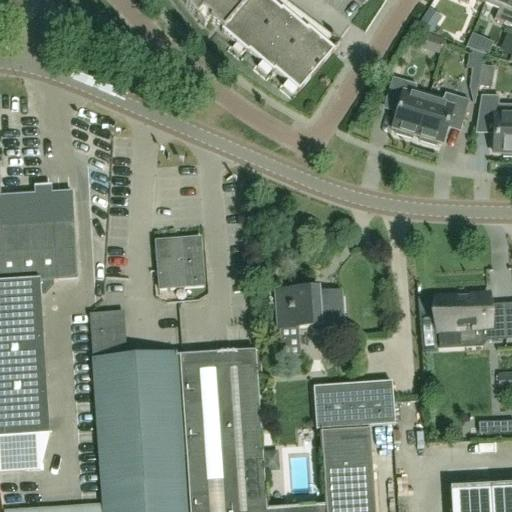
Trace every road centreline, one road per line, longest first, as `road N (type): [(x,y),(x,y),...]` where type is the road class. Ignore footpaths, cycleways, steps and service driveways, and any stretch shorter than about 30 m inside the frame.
road 1 (tertiary): [(23,66),(365,201),(511,214)]
road 2 (residential): [(121,0),(217,94),(287,140),(311,143),(408,0)]
